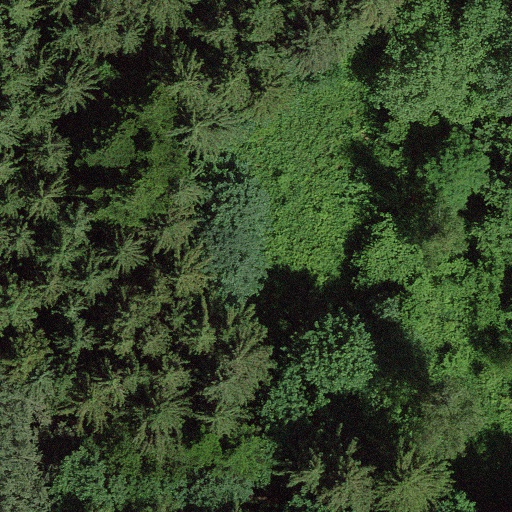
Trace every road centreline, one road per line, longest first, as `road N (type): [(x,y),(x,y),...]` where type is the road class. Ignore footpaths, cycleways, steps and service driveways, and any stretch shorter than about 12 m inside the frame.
road 1 (track): [(108,380),(278,441),(511,450)]
road 2 (track): [(44,511),(108,380)]
